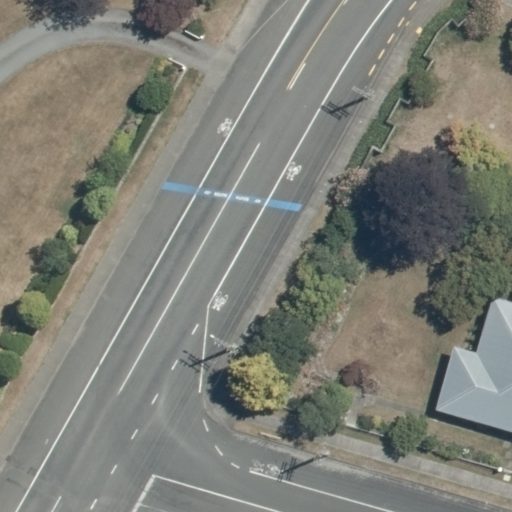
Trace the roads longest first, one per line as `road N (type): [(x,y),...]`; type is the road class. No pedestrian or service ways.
road 1 (secondary): [(81,460),(345,0)]
road 2 (residential): [(271,511),(81,460)]
